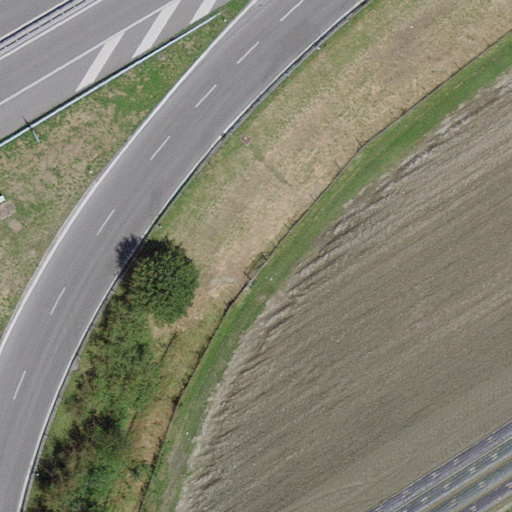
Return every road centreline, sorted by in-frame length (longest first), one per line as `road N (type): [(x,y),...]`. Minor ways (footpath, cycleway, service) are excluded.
road 1 (motorway): [(0,414),(36,319),(115,193),(207,84),(300,0)]
road 2 (primary): [(0,87),(150,0)]
